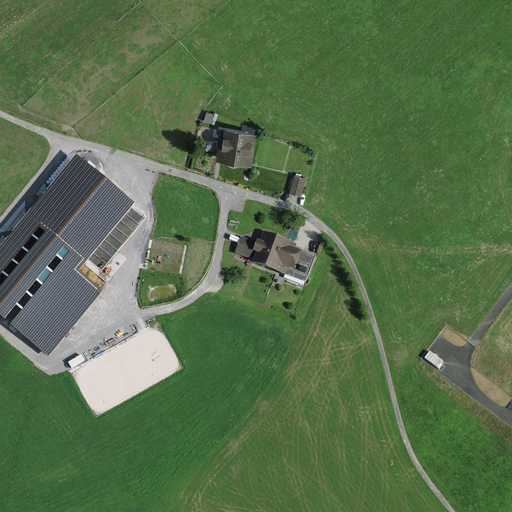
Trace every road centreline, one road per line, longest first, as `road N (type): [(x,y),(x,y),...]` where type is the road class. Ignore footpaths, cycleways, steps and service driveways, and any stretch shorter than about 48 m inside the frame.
road 1 (track): [(452,511),(407,445),(358,273),(343,248),(309,215),(253,191)]
road 2 (track): [(0,327),(45,362),(125,313),(197,296),(215,263),(228,184)]
road 3 (track): [(0,113),(65,143),(253,191)]
